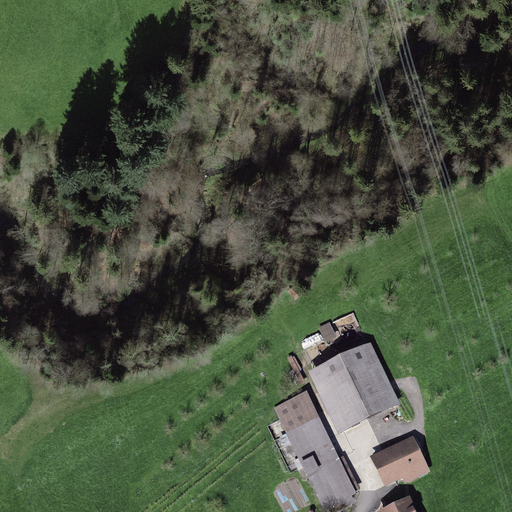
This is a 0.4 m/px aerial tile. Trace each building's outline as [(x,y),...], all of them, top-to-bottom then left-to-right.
[(330,321),(319,326),(326,340),(337,335),(330,321)] [(376,344),(316,374),(348,436),(407,406),(376,344)] [(310,391),(277,408),(331,511),(370,511),(372,511),(310,391)] [(419,438),(377,456),(390,487),(408,479),(410,484),(434,473),(419,438)] [(424,511),(418,499),(391,511),(424,511)]
